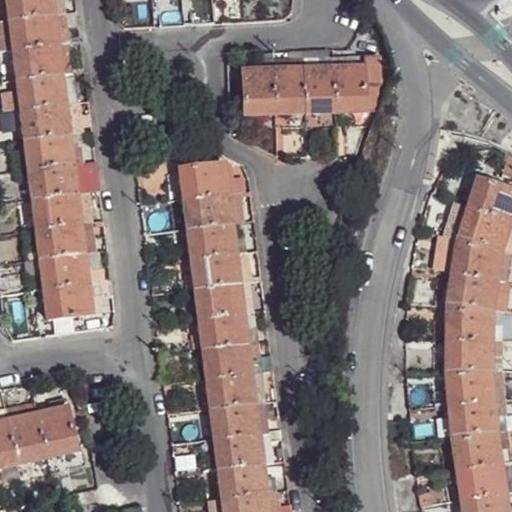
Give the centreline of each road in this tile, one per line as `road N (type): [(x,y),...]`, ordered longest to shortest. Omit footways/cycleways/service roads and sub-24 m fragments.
road 1 (residential): [(380,0),(423,100),(374,311),(367,445),(374,511)]
road 2 (residential): [(311,511),(266,168),(217,133),(208,37)]
road 3 (residential): [(143,338),(96,42)]
road 4 (residential): [(165,511),(143,338)]
road 5 (motorway): [(398,0),(511,98)]
road 6 (residential): [(208,37),(356,30)]
road 7 (residential): [(0,361),(143,338)]
